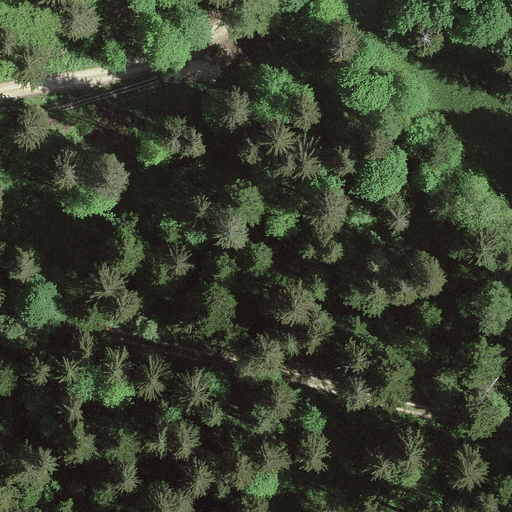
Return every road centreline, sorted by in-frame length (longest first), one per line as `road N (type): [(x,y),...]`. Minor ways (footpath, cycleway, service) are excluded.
road 1 (track): [(0,323),(124,335),(339,401),(511,426)]
road 2 (track): [(291,0),(210,41),(111,72),(0,89)]
